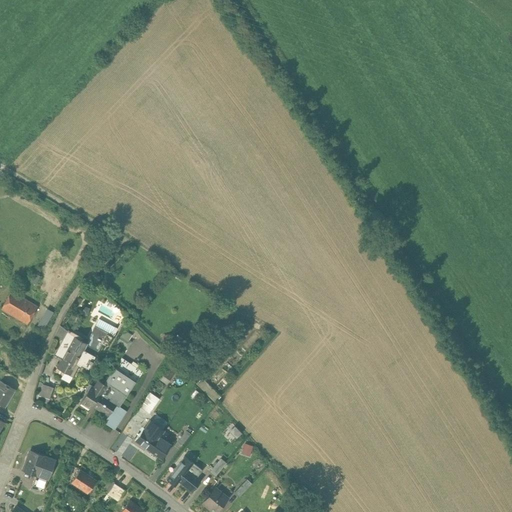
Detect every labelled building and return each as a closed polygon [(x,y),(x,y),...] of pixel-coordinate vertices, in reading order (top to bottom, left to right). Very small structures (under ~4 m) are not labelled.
[(37,306),(11,291),(1,309),(27,324),(37,306)] [(117,329),(105,323),(101,329),(107,333),(111,336),(113,333),(115,334),(117,329)] [(61,339),(67,327),(60,324),(55,336),(61,339)] [(95,326),(86,343),(87,343),(83,350),(95,356),(107,333),(101,329),(95,326)] [(86,343),(66,332),(54,355),(61,359),(62,358),(66,350),(80,357),(83,350),(87,343),(86,343)] [(129,344),(119,337),(115,343),(124,350),(129,344)] [(80,357),(66,350),(62,358),(61,359),(57,367),(64,371),(72,376),(78,365),(76,364),(80,357)] [(83,350),(80,357),(76,364),(78,365),(80,366),(82,363),(89,367),(95,356),(83,350)] [(143,372),(122,358),(114,369),(134,382),(136,383),(143,372)] [(170,363),(159,378),(167,384),(177,369),(170,363)] [(104,384),(99,392),(100,393),(116,403),(123,393),(126,395),(134,382),(114,369),(104,384)] [(72,376),(64,371),(61,378),(69,382),(73,376),(72,376)] [(204,377),(197,383),(215,402),(222,396),(204,377)] [(86,392),(80,402),(90,409),(92,406),(93,406),(92,405),(100,393),(99,392),(104,384),(98,380),(93,387),(91,385),(86,392)] [(14,389),(0,381),(0,403),(4,406),(14,389)] [(49,403),(53,384),(39,381),(35,400),(49,403)] [(150,413),(161,398),(151,391),(140,406),(150,413)] [(116,403),(100,393),(92,405),(93,406),(92,406),(108,416),(116,403)] [(164,431),(155,425),(151,431),(153,432),(153,433),(156,435),(156,434),(160,437),(164,431)] [(232,431),(238,437),(243,432),(237,425),(232,431)] [(155,436),(143,429),(135,441),(150,451),(160,437),(156,434),(156,435),(155,436)] [(186,430),(177,441),(182,445),(191,434),(186,430)] [(160,437),(150,451),(161,459),(171,445),(160,437)] [(246,442),(242,453),(251,455),(254,445),(246,442)] [(45,456),(30,451),(23,470),(36,475),(36,474),(38,475),(45,456)] [(55,460),(45,456),(38,475),(48,478),(55,460)] [(220,458),(210,471),(216,476),(226,463),(220,458)] [(188,467),(177,480),(192,492),(201,480),(190,472),(192,470),(188,467)] [(96,481),(80,470),(71,482),(87,493),(96,481)] [(48,478),(38,475),(36,474),(36,475),(31,487),(43,491),(48,478)] [(109,479),(102,490),(107,494),(114,482),(109,479)] [(247,479),(234,492),(239,497),(252,484),(247,479)] [(125,490),(114,483),(107,494),(118,501),(125,490)] [(216,511),(228,498),(215,487),(202,503),(213,511),(216,511)] [(144,511),(145,511),(129,500),(120,511),(144,511)]
